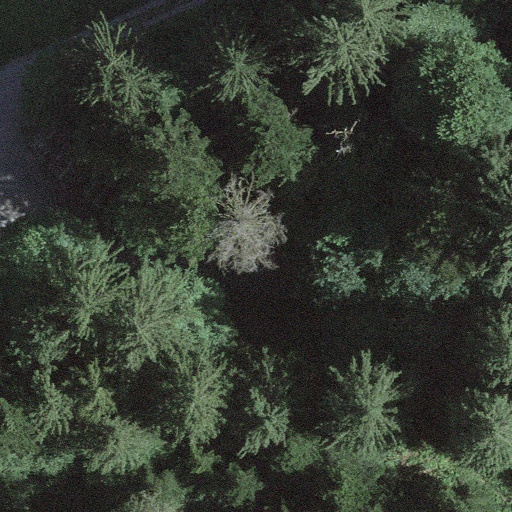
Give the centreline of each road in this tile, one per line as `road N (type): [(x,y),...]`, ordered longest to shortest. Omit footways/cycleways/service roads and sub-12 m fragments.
road 1 (track): [(0,191),(64,232),(511,282)]
road 2 (track): [(0,111),(319,0)]
